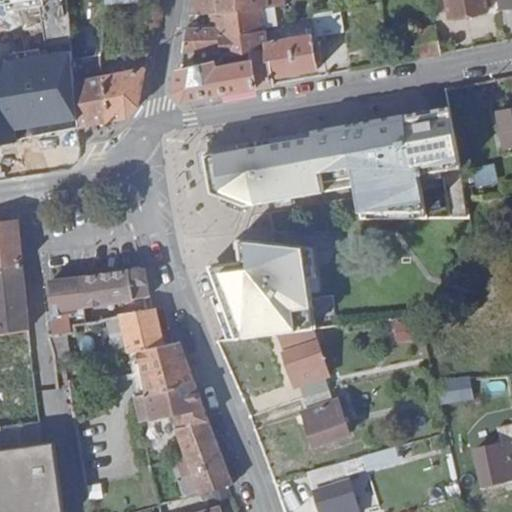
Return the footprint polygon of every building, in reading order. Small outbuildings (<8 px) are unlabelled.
[(194,0),(193,10),(211,9),(227,8),(227,0),(194,0)] [(444,0),(449,18),(485,11),(484,5),(490,4),(488,0),(444,0)] [(266,6),(227,8),(211,9),(212,20),(219,21),(220,29),(222,39),(266,33),(266,29),(266,6)] [(347,29),(343,8),(312,12),(312,15),(282,20),(282,26),(266,29),(266,33),(268,49),(242,53),(243,64),(229,67),(220,68),(215,65),(204,66),(182,69),(178,90),(186,99),(274,83),(273,77),(317,69),(316,62),(320,61),(315,34),(347,29)] [(416,56),(438,52),(433,26),(412,30),(416,56)] [(204,61),(204,66),(215,65),(220,68),(229,67),(228,55),(242,53),(268,49),(266,33),(222,39),(220,29),(189,27),(186,48),(212,51),(212,60),(204,61)] [(75,63),(72,44),(66,44),(68,63),(75,63)] [(212,51),(186,48),(182,69),(204,66),(204,61),(212,60),(212,51)] [(379,63),(388,62),(387,53),(377,55),(379,63)] [(117,61),(118,76),(143,72),(146,57),(117,61)] [(101,78),(106,121),(125,118),(137,107),(143,72),(118,76),(101,78)] [(82,125),(106,121),(101,78),(77,82),(82,125)] [(0,142),(8,141),(6,121),(23,119),(20,101),(1,104),(0,97),(0,142)] [(448,104),(198,151),(201,171),(207,171),(212,192),(244,208),(353,186),(359,219),(425,207),(417,164),(459,155),(448,104)] [(511,108),(501,110),(507,146),(511,145),(511,108)] [(473,168),(474,186),(496,185),(495,166),(473,168)] [(0,333),(29,328),(28,311),(18,221),(0,222),(0,333)] [(236,335),(314,325),(326,323),(316,289),(323,287),(313,246),(237,237),(240,259),(210,265),(236,335)] [(74,322),(87,321),(86,303),(164,293),(152,268),(50,282),(53,308),(56,333),(76,331),(74,322)] [(164,344),(158,311),(124,315),(129,349),(139,348),(164,344)] [(51,334),(55,359),(129,349),(124,315),(87,321),(74,322),(76,331),(56,333),(51,334)] [(397,342),(412,340),(409,320),(394,322),(397,342)] [(302,382),(306,394),(330,386),(326,373),(331,372),(314,325),(282,330),(290,349),(284,351),(295,384),(302,382)] [(130,403),(139,401),(138,394),(197,384),(182,342),(164,344),(139,348),(140,360),(122,363),(124,395),(129,394),(130,403)] [(0,367),(0,388),(34,383),(32,362),(0,367)] [(436,379),(441,399),(470,396),(467,377),(436,379)] [(181,433),(213,428),(197,384),(138,394),(139,401),(143,422),(176,416),(181,433)] [(334,398),(330,386),(306,394),(311,406),(304,408),(315,441),(351,429),(339,396),(334,398)] [(36,416),(0,422),(0,441),(0,444),(40,438),(36,416)] [(499,445),(511,442),(511,426),(497,429),(499,445)] [(187,458),(197,496),(234,489),(213,428),(181,433),(187,458)] [(0,511),(64,511),(53,436),(40,438),(0,444),(0,441),(0,511)] [(511,442),(499,445),(474,451),(481,486),(511,480),(511,442)] [(363,511),(355,483),(351,485),(345,463),(317,471),(324,493),(319,495),(324,511),(363,511)]
